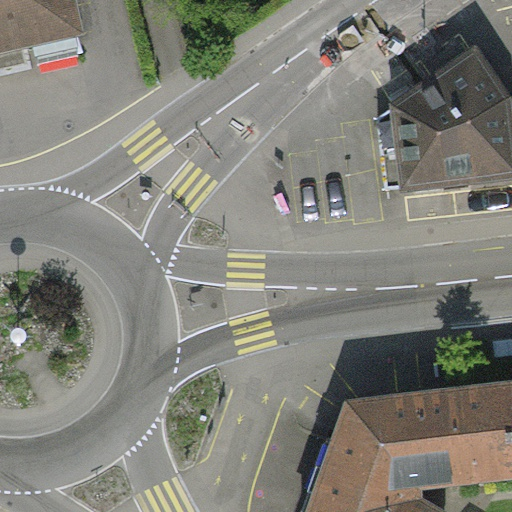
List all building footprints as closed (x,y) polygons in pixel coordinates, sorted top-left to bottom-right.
[(0,0),(0,53),(3,53),(30,47),(78,36),(70,0),(0,0)] [(0,78),(35,70),(31,54),(30,47),(3,53),(0,53),(0,78)] [(395,102),(405,188),(511,176),(511,134),(507,87),(477,48),(395,102)] [(405,188),(395,102),(378,115),(387,190),(405,188)] [(511,338),(494,340),(496,358),(511,355),(511,338)] [(511,389),(404,402),(356,408),(313,511),(439,511),(424,490),(511,479),(511,389)]
